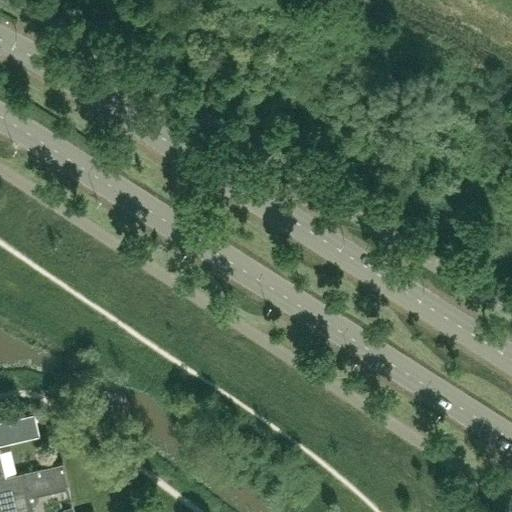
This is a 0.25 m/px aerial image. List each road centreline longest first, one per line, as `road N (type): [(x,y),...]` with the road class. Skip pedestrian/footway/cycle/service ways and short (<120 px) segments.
road 1 (primary): [(0,117),(511,439)]
road 2 (primary): [(511,359),(0,40)]
